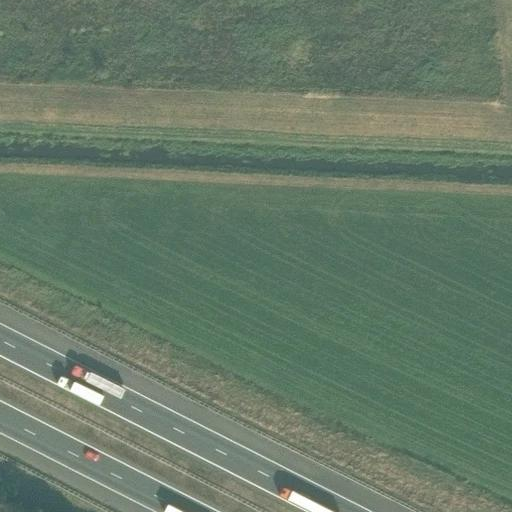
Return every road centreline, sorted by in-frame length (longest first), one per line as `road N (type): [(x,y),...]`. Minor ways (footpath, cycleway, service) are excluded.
road 1 (motorway): [(364,511),(0,327)]
road 2 (motorway): [(0,415),(191,511)]
